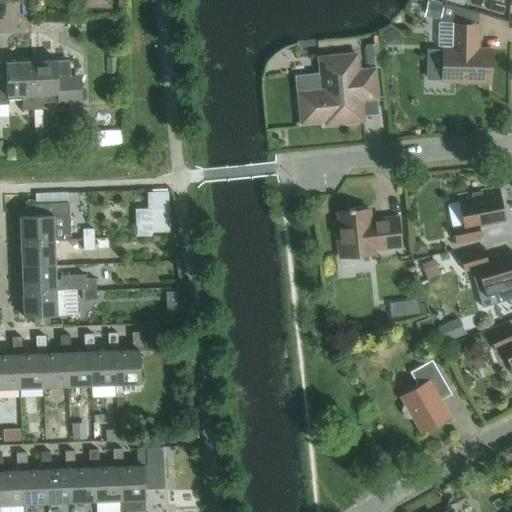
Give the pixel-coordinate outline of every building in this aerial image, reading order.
[(440,21),(444,5),(428,2),(425,17),(440,21)] [(440,21),(440,23),(452,26),(456,8),(444,5),(440,21)] [(428,79),(443,80),(443,82),(490,83),(491,50),(478,50),(479,26),(452,26),(452,49),(443,49),(443,51),(429,51),(428,79)] [(381,45),(368,47),(370,69),(383,68),(381,45)] [(326,120),(326,125),(365,121),(363,104),(380,103),(377,70),(358,72),(357,55),(320,59),(323,91),(299,94),(302,123),(326,120)] [(117,57),(107,57),(107,73),(118,73),(117,57)] [(57,59),(31,60),(33,110),(34,134),(45,133),(44,104),(58,103),(58,104),(83,103),(81,75),(71,76),(70,61),(57,61),(57,59)] [(0,71),(0,120),(3,120),(2,110),(8,110),(8,106),(9,106),(9,100),(23,100),(23,111),(33,110),(31,60),(6,61),(7,71),(0,71)] [(0,143),(0,155),(9,155),(8,150),(0,150),(0,143)] [(457,246),(481,241),(479,229),(506,224),(498,187),(458,195),(464,226),(453,228),(457,246)] [(169,192),(148,193),(149,209),(152,209),(153,233),(170,232),(169,192)] [(69,193),(36,194),(36,204),(48,203),(65,203),(69,203),(69,193)] [(65,203),(48,203),(36,204),(31,204),(32,217),(20,217),(21,243),(54,241),(72,241),(70,202),(69,203),(65,203)] [(339,241),(341,257),(374,253),(374,250),(401,247),(398,219),(370,222),(369,210),(339,213),(342,241),(339,241)] [(82,230),(82,240),(94,240),(93,230),(82,230)] [(82,250),(94,250),(94,240),(82,240),(82,250)] [(54,241),(21,243),(22,268),(55,267),(54,241)] [(420,242),(413,243),(415,255),(427,254),(426,246),(420,242)] [(477,268),(483,289),(477,290),(482,308),(511,299),(511,251),(487,259),(483,247),(459,254),(464,271),(477,268)] [(437,259),(424,264),(432,286),(443,276),(437,259)] [(55,267),(22,268),(23,293),(65,291),(65,289),(86,289),(97,288),(96,278),(86,278),(86,274),(61,275),(61,280),(56,280),(55,267)] [(97,288),(86,289),(86,299),(97,298),(97,288)] [(65,291),(23,293),(24,316),(66,315),(65,291)] [(180,299),(179,291),(166,292),(167,300),(180,299)] [(420,300),(406,302),(408,316),(422,314),(420,300)] [(433,318),(419,323),(424,334),(437,329),(433,318)] [(461,320),(440,328),(446,343),(467,334),(461,320)] [(503,348),(511,367),(511,327),(511,325),(489,335),(496,351),(503,348)] [(133,351),(118,351),(114,352),(116,385),(116,393),(140,392),(140,384),(139,352),(143,352),(142,333),(133,333),(133,351)] [(91,353),(93,386),(116,385),(114,352),(118,351),(118,334),(108,334),(109,352),(94,352),(91,353)] [(68,387),(93,386),(91,353),(94,352),(94,335),(84,335),(84,353),(70,353),(66,354),(68,387)] [(43,354),(44,387),(68,387),(66,354),(70,353),(70,336),(60,336),(60,354),(46,354),(43,354)] [(12,356),(0,356),(0,389),(19,388),(18,355),(22,355),(22,337),(12,338),(12,356)] [(19,388),(44,387),(43,354),(46,354),(46,337),(36,337),(37,355),(22,355),(18,355),(19,388)] [(449,417),(437,396),(449,389),(432,360),(410,372),(417,384),(416,387),(402,396),(407,405),(402,407),(401,412),(405,418),(410,420),(414,418),(422,432),(449,417)] [(460,377),(466,389),(473,386),(468,373),(460,377)] [(87,423),(72,424),(73,439),(87,438),(87,423)] [(4,430),(5,442),(21,441),(21,429),(4,430)] [(119,441),(118,430),(106,430),(107,441),(119,441)] [(129,511),(145,511),(144,490),(163,489),(161,448),(137,449),(137,466),(123,467),(119,467),(121,502),(121,511),(129,511)] [(119,467),(123,467),(122,450),(113,450),(114,467),(99,468),(95,468),(97,503),(121,502),(119,467)] [(95,468),(99,468),(98,451),(89,451),(89,468),(75,469),(71,469),(72,504),(97,503),(95,468)] [(71,469),(75,469),(75,452),(65,452),(65,469),(51,470),(47,470),(49,505),(72,504),(71,469)] [(47,470),(51,470),(51,453),(41,453),(41,470),(27,471),(23,471),(24,506),(49,505),(47,470)] [(23,471),(27,471),(26,454),(17,454),(18,472),(3,472),(0,472),(0,490),(1,507),(24,506),(23,471)]
